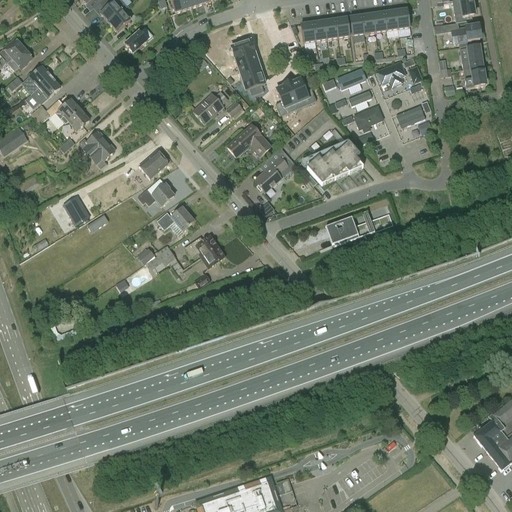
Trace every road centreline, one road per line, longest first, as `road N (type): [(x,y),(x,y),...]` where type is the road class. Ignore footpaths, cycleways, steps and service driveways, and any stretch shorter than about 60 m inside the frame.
road 1 (motorway): [(511,261),(0,442)]
road 2 (motorway): [(0,469),(511,289)]
road 3 (unclassified): [(499,511),(322,305)]
road 4 (primary): [(78,511),(0,301)]
road 5 (residential): [(413,183),(440,185),(447,174),(423,0)]
road 6 (residential): [(132,88),(261,230)]
road 7 (residential): [(261,230),(413,183)]
road 8 (residential): [(132,88),(193,29),(252,6)]
